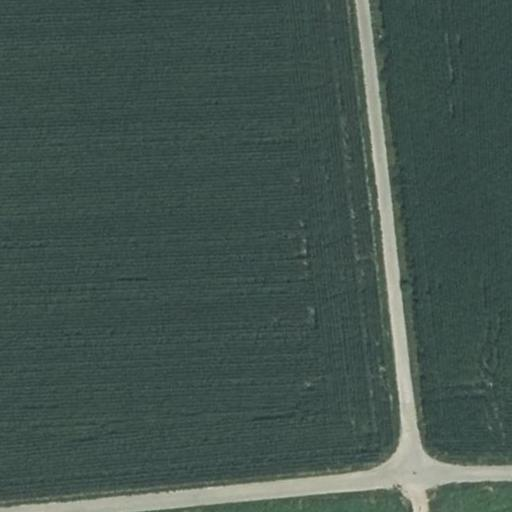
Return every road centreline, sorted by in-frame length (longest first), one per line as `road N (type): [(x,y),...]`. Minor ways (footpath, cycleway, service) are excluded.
road 1 (track): [(360,0),(417,511)]
road 2 (track): [(15,511),(412,471),(511,471)]
